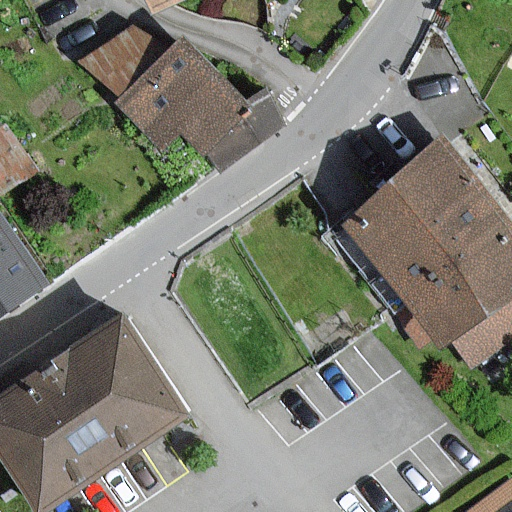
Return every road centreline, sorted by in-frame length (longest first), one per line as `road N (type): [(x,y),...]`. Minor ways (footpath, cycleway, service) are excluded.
road 1 (residential): [(340,108),(303,142),(0,347)]
road 2 (residential): [(340,108),(224,43),(122,0)]
road 3 (residential): [(413,0),(340,108)]
